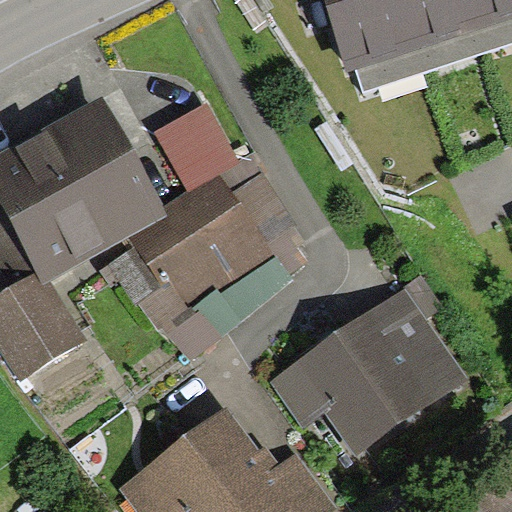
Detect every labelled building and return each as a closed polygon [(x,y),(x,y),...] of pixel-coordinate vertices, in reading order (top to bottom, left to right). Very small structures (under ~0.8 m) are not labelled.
[(363,92),(511,44),(511,0),(324,0),(349,76),(357,74),(363,92)] [(154,135),(189,196),(255,158),(224,104),(213,110),(209,103),(154,135)] [(0,209),(3,215),(0,216),(0,260),(15,287),(35,276),(37,280),(42,289),(51,285),(125,243),(167,220),(163,212),(102,106),(0,163),(0,209)] [(112,290),(125,282),(160,333),(164,330),(190,369),(318,276),(301,250),(310,246),(265,178),(255,158),(189,196),(163,212),(167,220),(125,243),(131,253),(101,272),(112,290)] [(0,301),(0,349),(20,383),(87,343),(51,285),(42,289),(37,280),(0,301)] [(302,431),(328,413),(361,459),(472,381),(406,288),(269,385),(302,431)] [(336,511),(301,460),(280,474),(269,458),(259,464),(229,420),(123,493),(136,511),(336,511)] [(511,511),(511,496),(489,511),(511,511)]
